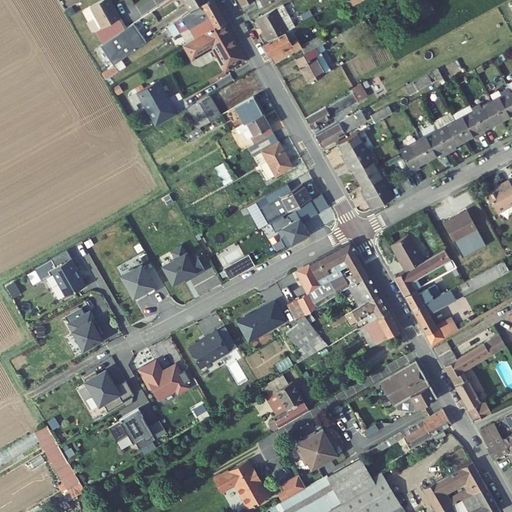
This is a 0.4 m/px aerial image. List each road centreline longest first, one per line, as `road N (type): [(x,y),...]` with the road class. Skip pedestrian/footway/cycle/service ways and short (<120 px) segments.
road 1 (residential): [(511,508),(356,231)]
road 2 (residential): [(356,231),(227,0)]
road 3 (residential): [(356,231),(141,339)]
road 4 (residential): [(356,231),(511,150)]
